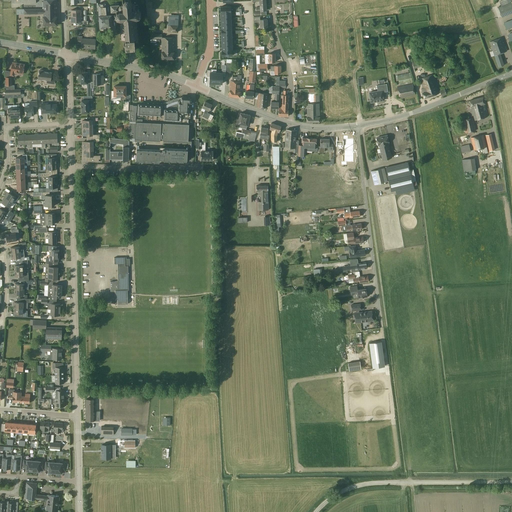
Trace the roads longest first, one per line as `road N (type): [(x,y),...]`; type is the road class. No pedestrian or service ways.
road 1 (unclassified): [(77,417),(71,166)]
road 2 (residential): [(381,327),(357,125)]
road 3 (unclassified): [(511,482),(375,483),(341,492),(315,511)]
road 4 (tertiary): [(357,125),(511,74)]
road 5 (tertiary): [(195,86),(158,71),(67,56)]
road 6 (residential): [(202,167),(71,166)]
road 7 (residential): [(291,124),(290,79),(271,0)]
road 8 (residential): [(0,184),(5,126),(69,123)]
